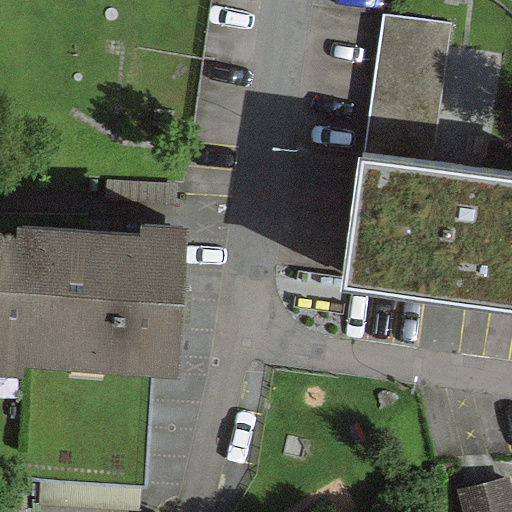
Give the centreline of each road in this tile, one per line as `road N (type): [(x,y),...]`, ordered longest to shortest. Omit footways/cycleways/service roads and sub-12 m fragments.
road 1 (residential): [(285,0),(245,335)]
road 2 (residential): [(245,335),(511,371)]
road 3 (residential): [(245,335),(190,511)]
